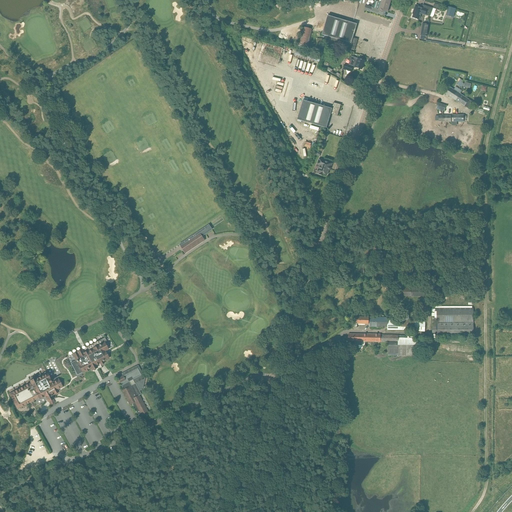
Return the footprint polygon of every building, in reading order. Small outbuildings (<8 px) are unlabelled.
[(366,5),(364,10),(371,13),(371,12),(372,12),(377,14),(378,10),(387,12),(389,5),(377,1),(375,8),(372,7),(366,5)] [(433,8),(424,5),(423,8),(416,5),(414,9),(415,10),(412,18),(419,20),(421,13),(430,16),(433,8)] [(446,15),(453,17),(455,9),(448,7),(446,15)] [(328,15),(323,31),(352,39),(357,24),(328,15)] [(424,15),(423,20),(440,26),(441,21),(424,15)] [(420,35),(427,36),(429,24),(423,23),(420,35)] [(303,27),(299,46),(307,48),(311,28),(303,27)] [(352,39),(323,31),(322,35),(327,36),(326,42),(354,50),(355,50),(354,50),(357,41),(352,39)] [(317,38),(315,49),(322,50),(323,39),(317,38)] [(294,56),(313,62),(316,56),(296,50),(294,56)] [(358,58),(352,56),(351,60),(352,60),(350,65),(345,64),(343,69),(351,72),(353,67),(355,68),(355,67),(362,69),(365,61),(358,58)] [(446,94),(456,101),(460,94),(462,91),(456,87),(454,90),(450,87),(446,94)] [(460,94),(456,101),(467,108),(471,101),(460,94)] [(332,108),(303,100),(297,119),(326,128),(330,114),(338,116),(341,105),(334,102),(332,108)] [(452,114),(452,125),(457,125),(457,122),(464,122),(464,115),(452,114)] [(320,165),(317,173),(322,175),(323,173),(327,175),(329,170),(330,170),(332,163),(319,159),(317,164),(320,165)] [(179,244),(185,252),(187,251),(184,247),(204,233),(205,235),(212,230),(209,225),(179,244)] [(184,247),(187,251),(207,237),(205,235),(204,233),(184,247)] [(425,283),(397,283),(397,296),(425,296),(425,283)] [(372,289),(362,297),(366,302),(376,294),(372,289)] [(473,308),(468,308),(437,308),(437,322),(436,322),(436,324),(432,324),(432,334),(436,334),(436,337),(474,337),(474,322),(473,322),(473,308)] [(370,317),(369,327),(370,327),(383,327),(385,327),(388,327),(388,330),(406,330),(415,330),(415,331),(425,331),(425,321),(416,320),(409,320),(409,319),(403,319),(378,319),(378,317),(370,317)] [(368,334),(349,334),(348,341),(356,341),(356,345),(362,345),(362,341),(368,341),(368,342),(380,342),(388,342),(388,355),(415,356),(415,351),(427,351),(427,341),(415,341),(412,340),(412,338),(405,338),(405,335),(398,335),(381,335),(381,334),(368,334)] [(75,361),(70,352),(57,359),(55,360),(55,361),(55,362),(61,374),(51,380),(47,374),(47,373),(47,372),(46,372),(45,372),(44,373),(35,378),(35,377),(33,377),(30,379),(30,380),(30,381),(31,383),(9,394),(17,409),(39,398),(39,399),(40,399),(40,400),(45,397),(48,402),(53,399),(54,399),(55,399),(55,398),(56,398),(56,397),(56,396),(55,396),(60,394),(63,392),(64,393),(75,387),(73,384),(84,378),(83,377),(114,360),(104,342),(75,358),(76,360),(75,361)] [(132,404),(139,418),(141,416),(142,417),(149,414),(139,395),(141,394),(136,383),(131,385),(129,381),(141,375),(138,368),(123,376),(123,375),(118,378),(120,383),(121,383),(122,385),(121,385),(124,389),(122,390),(130,405),(132,404)]
